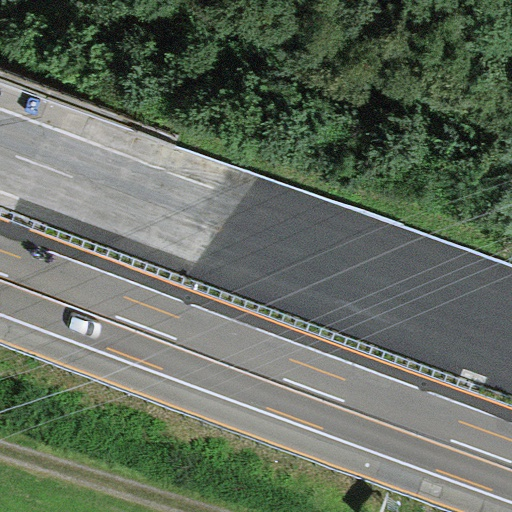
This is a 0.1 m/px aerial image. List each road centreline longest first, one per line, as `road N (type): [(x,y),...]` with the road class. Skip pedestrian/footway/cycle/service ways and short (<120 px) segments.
road 1 (motorway): [(511,339),(0,149)]
road 2 (motorway): [(0,272),(511,461)]
road 3 (track): [(0,448),(203,511)]
